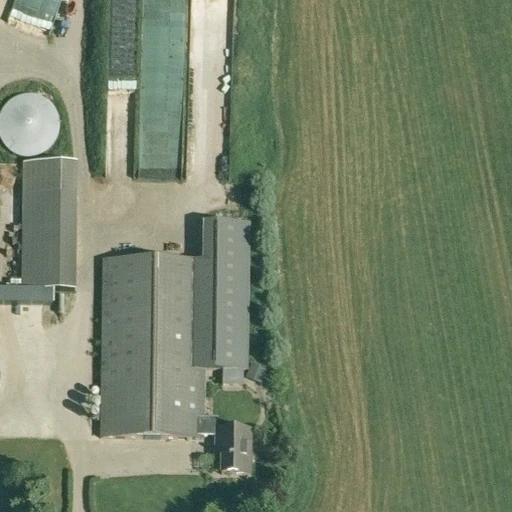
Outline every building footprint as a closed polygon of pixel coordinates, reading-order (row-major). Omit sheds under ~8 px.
[(182,45),(208,43),(207,19),(181,21),(182,45)] [(0,138),(10,152),(28,158),(46,152),(57,137),(57,118),(46,102),(28,96),(10,102),(0,115),(0,138)] [(119,130),(133,127),(130,110),(116,112),(119,130)] [(22,197),(20,295),(74,296),(76,197),(76,166),(22,166),(22,197)] [(248,224),(202,224),(202,262),(101,261),(99,440),(203,442),(203,437),(216,437),(216,449),(221,449),(221,475),(249,476),(249,432),(217,432),(217,419),(203,419),(204,370),(246,370),(248,224)] [(245,380),(259,386),(265,373),(251,367),(245,380)]
